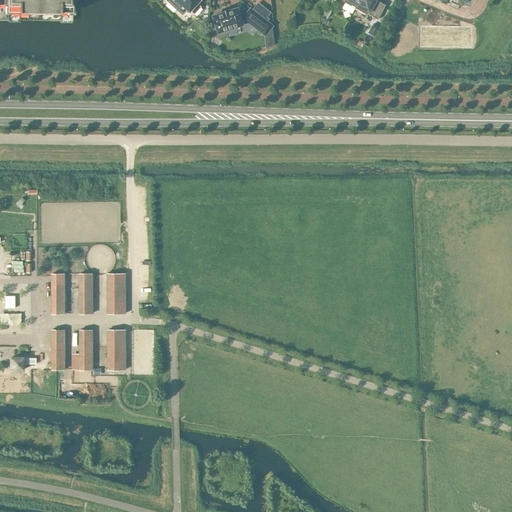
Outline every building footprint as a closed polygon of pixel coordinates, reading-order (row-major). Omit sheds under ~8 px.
[(0,0),(0,20),(72,21),(72,7),(72,0),(0,0)] [(193,14),(200,7),(196,3),(199,0),(165,0),(168,2),(176,9),(180,4),(189,12),(190,11),(193,14)] [(354,9),(359,0),(342,0),(343,1),(342,2),(346,4),(354,9)] [(359,0),(354,9),(363,14),(363,13),(366,15),(367,14),(377,20),(385,5),(375,0),(359,0)] [(250,9),(242,18),(240,19),(237,8),(228,11),(228,10),(220,12),(220,13),(212,16),(217,33),(242,25),(248,23),(264,35),(272,26),(250,9)] [(51,314),(63,314),(63,274),(51,274),(51,314)] [(91,314),(91,274),(79,274),(79,314),(91,314)] [(124,274),(107,274),(107,314),(124,314),(124,274)] [(63,370),(63,330),(51,330),(51,370),(63,370)] [(79,370),(91,370),(91,330),(79,330),(79,370)] [(124,330),(107,330),(107,370),(124,370),(124,330)] [(22,370),(23,358),(11,357),(10,370),(22,370)]
